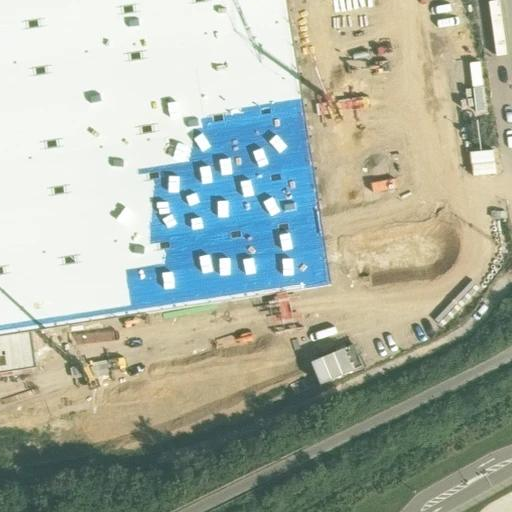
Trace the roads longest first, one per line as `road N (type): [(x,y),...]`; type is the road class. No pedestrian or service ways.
road 1 (track): [(511,276),(463,334),(219,442),(0,487)]
road 2 (track): [(511,353),(191,511)]
